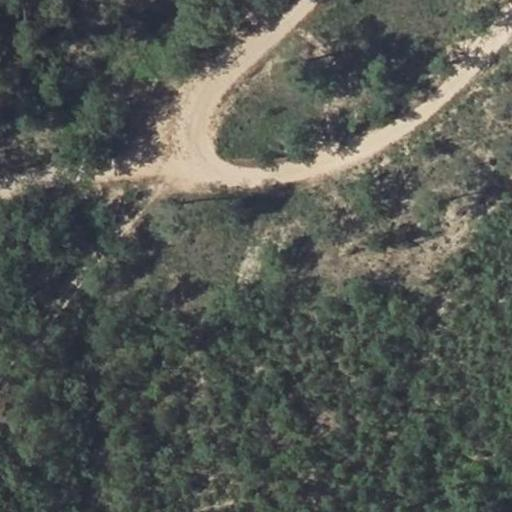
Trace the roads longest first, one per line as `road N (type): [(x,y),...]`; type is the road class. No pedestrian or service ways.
road 1 (track): [(511,24),(409,125),(257,185),(229,187),(184,155),(176,129),(291,0)]
road 2 (track): [(184,155),(0,184)]
